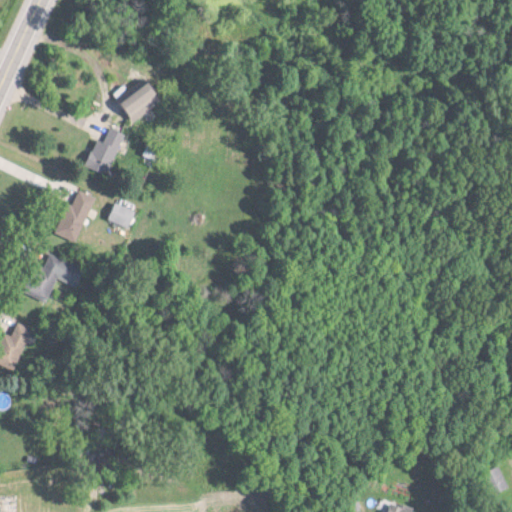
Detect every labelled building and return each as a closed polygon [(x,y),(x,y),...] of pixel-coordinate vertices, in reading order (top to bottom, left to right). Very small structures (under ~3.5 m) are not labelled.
[(132,120),(161,99),(149,84),(120,105),(132,120)] [(101,143),(96,141),(85,165),(105,175),(124,135),(109,128),(101,143)] [(92,197),(74,190),(57,236),(75,243),(92,197)] [(135,212),(114,203),(107,221),(128,229),(135,212)] [(490,496),(505,488),(494,468),(480,475),(490,496)]
